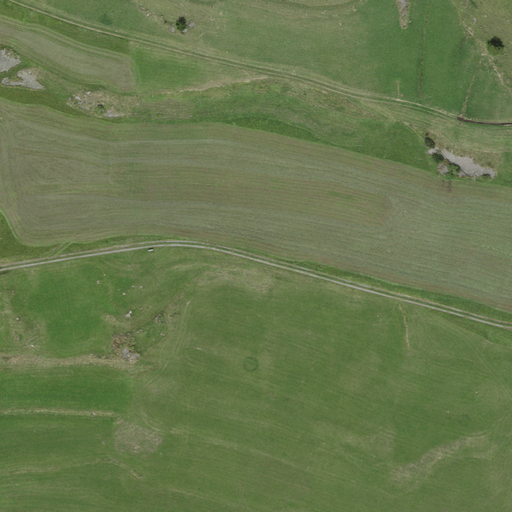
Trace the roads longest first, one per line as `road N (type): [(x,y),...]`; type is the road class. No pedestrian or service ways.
road 1 (track): [(0,268),(196,243),(511,326)]
road 2 (track): [(511,126),(364,99),(11,0)]
